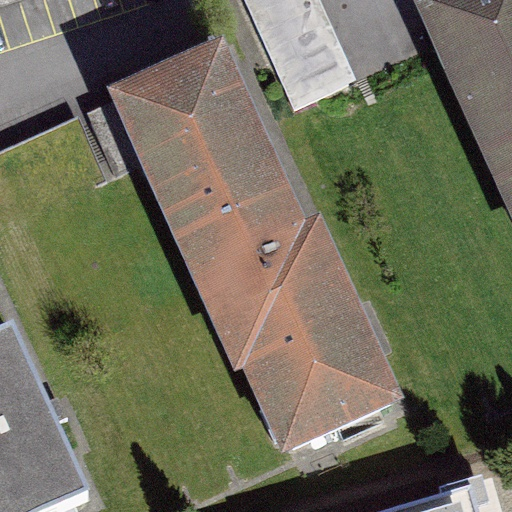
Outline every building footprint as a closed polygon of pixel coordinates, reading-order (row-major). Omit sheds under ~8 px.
[(311,0),(245,0),(294,112),(350,89),(311,0)] [(511,0),(474,0),(427,21),(511,206),(511,205),(511,0)] [(123,108),(204,294),(306,249),(225,64),(123,108)] [(91,124),(116,178),(143,166),(118,112),(91,124)] [(0,230),(106,182),(82,128),(0,165),(0,230)] [(306,249),(204,294),(233,362),(252,354),(294,451),(390,410),(319,244),(306,249)] [(0,343),(0,511),(63,511),(84,504),(15,338),(0,343)] [(477,511),(470,485),(376,511),(477,511)]
